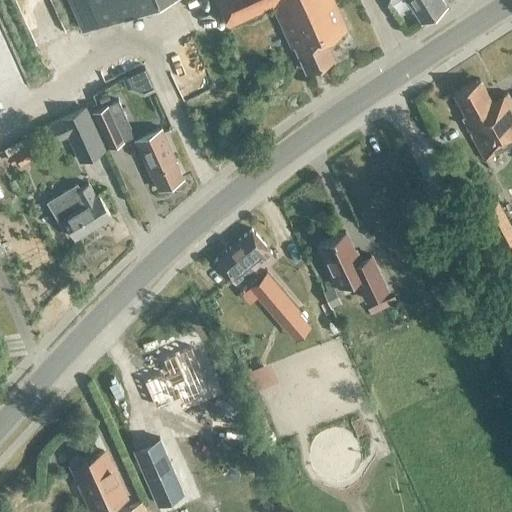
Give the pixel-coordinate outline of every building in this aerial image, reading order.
[(73,35),(57,0),(33,0),(53,44),(73,35)] [(143,0),(67,0),(81,29),(143,0)] [(347,29),(333,0),(216,0),(228,26),(272,7),(291,48),(294,47),(306,72),(334,59),(325,39),(347,29)] [(390,0),(392,2),(394,0),(406,0),(421,22),(446,6),(442,0),(390,0)] [(491,102),(479,80),(453,94),(465,116),(461,118),(484,160),(511,145),(511,102),(507,93),(491,102)] [(117,101),(94,112),(92,112),(108,148),(133,136),(117,101)] [(105,152),(91,121),(85,108),(46,126),(54,144),(68,138),(79,163),(105,152)] [(136,140),(158,189),(183,178),(161,129),(136,140)] [(18,162),(21,167),(32,160),(25,148),(7,159),(12,166),(18,162)] [(62,218),(74,239),(111,217),(98,195),(95,196),(88,184),(80,189),(77,184),(47,201),(58,220),(62,218)] [(511,254),(511,227),(496,196),(479,205),(507,258),(511,254)] [(235,284),(271,253),(251,230),(215,260),(235,284)] [(365,300),(387,290),(371,255),(359,261),(345,232),(318,245),(338,286),(355,278),(365,300)] [(297,310),(266,272),(249,286),(280,324),(297,310)] [(368,310),(371,317),(395,304),(392,298),(368,310)] [(209,387),(189,342),(160,356),(167,372),(162,374),(160,370),(142,378),(154,405),(177,394),(180,400),(209,387)] [(124,497),(103,452),(73,465),(80,480),(78,484),(82,493),(86,494),(93,511),(124,497)] [(145,511),(141,503),(121,511),(145,511)]
